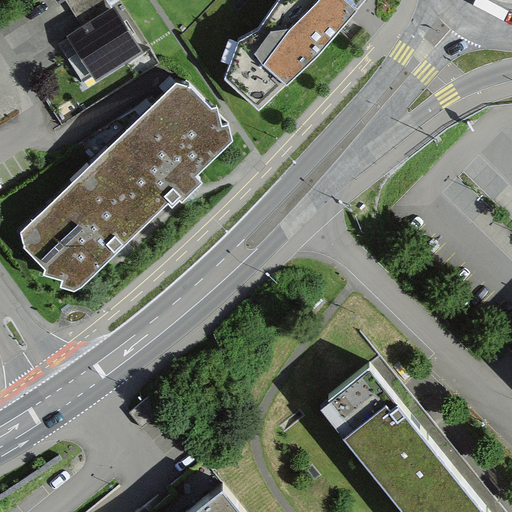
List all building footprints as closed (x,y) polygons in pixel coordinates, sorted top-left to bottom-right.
[(70,0),(84,20),(112,2),(110,0),(70,0)] [(98,72),(143,43),(114,0),(112,2),(84,20),(77,25),(70,29),(98,72)] [(231,73),(265,104),(355,0),(278,0),(266,25),(242,39),(231,73)] [(105,157),(165,216),(214,168),(247,137),(188,77),(105,157)] [(165,216),(105,157),(21,238),(79,298),(102,277),(165,216)] [(410,511),(442,511),(475,485),(452,456),(381,369),(329,410),(410,511)] [(246,511),(223,483),(187,511),(246,511)] [(496,511),(475,485),(442,511),(496,511)]
